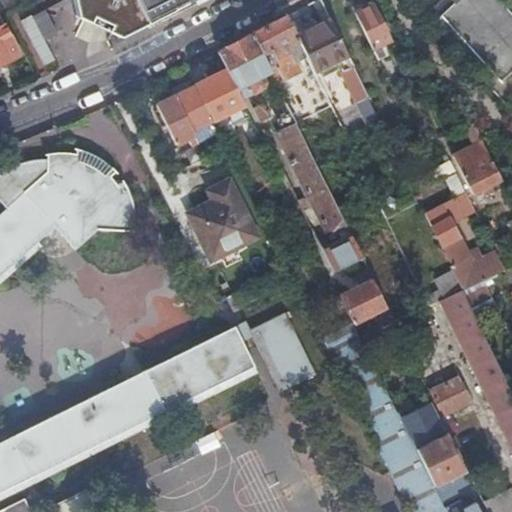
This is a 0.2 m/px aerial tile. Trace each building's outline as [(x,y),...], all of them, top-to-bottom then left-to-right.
[(70,0),(74,16),(118,35),(144,22),(146,26),(198,0),(70,0)] [(390,47),(396,44),(376,3),(356,13),(373,47),(387,41),(390,47)] [(24,51),(45,40),(33,16),(30,9),(8,20),(24,51)] [(33,16),(45,40),(57,33),(45,11),(33,16)] [(307,55),(297,35),(287,13),(252,31),(271,69),(277,81),(299,70),(295,61),(307,55)] [(0,65),(20,54),(0,15),(0,65)] [(349,54),(332,18),(297,35),(307,55),(315,71),(338,60),(349,54)] [(511,23),(495,23),(495,71),(511,71),(511,23)] [(271,69),(252,31),(218,49),(227,67),(237,87),(241,85),(247,82),(253,93),(263,87),(265,80),(262,73),(271,69)] [(354,65),(349,54),(338,60),(342,70),(354,65)] [(363,83),(354,65),(342,70),(351,89),(363,83)] [(195,83),(213,119),(245,103),(237,87),(227,67),(215,73),(212,68),(206,71),(209,76),(195,83)] [(247,96),(253,93),(247,82),(241,85),(247,96)] [(352,235),(360,251),(373,244),(329,153),(330,152),(301,94),(295,97),(287,82),(279,86),(291,111),(348,227),(352,235)] [(192,129),(213,119),(195,83),(174,93),(192,129)] [(187,166),(206,156),(201,146),(204,145),(201,138),(198,140),(192,129),(174,93),(155,103),(187,166)] [(263,102),(253,107),(260,122),(270,116),(263,102)] [(348,227),(291,111),(278,118),(283,127),(276,131),(328,237),(348,227)] [(252,145),(263,140),(249,112),(238,118),(252,145)] [(490,183),(502,178),(474,120),(461,127),(471,145),(453,154),(472,192),(481,188),(483,193),(492,189),(490,183)] [(0,511),(0,490),(255,364),(243,339),(254,334),(281,389),(317,371),(286,308),(250,326),(246,317),(0,438),(0,272),(34,243),(36,246),(44,251),(49,252),(55,253),(65,251),(71,248),(74,245),(76,246),(98,226),(135,228),(135,218),(135,207),(130,191),(124,180),(117,185),(109,174),(116,169),(106,160),(97,154),(87,149),(75,146),(75,147),(77,147),(76,152),(61,150),(46,152),(45,153),(47,152),(47,156),(30,158),(18,162),(7,167),(0,171),(0,199),(6,206),(0,211),(0,511)] [(289,171),(285,173),(292,186),(296,184),(289,171)] [(484,278),(504,268),(496,251),(473,262),(455,220),(476,210),(457,172),(446,178),(454,196),(429,208),(464,288),(484,278)] [(228,180),(209,189),(214,200),(189,212),(211,257),(256,235),(228,180)] [(302,196),(297,198),(303,209),(307,207),(302,196)] [(333,270),(363,256),(360,251),(352,235),(323,249),(333,270)] [(440,299),(444,297),(461,289),(451,268),(434,277),(439,288),(424,295),(429,305),(440,299)] [(380,327),(394,320),(374,278),(340,294),(353,321),(373,311),(380,327)] [(493,295),(484,278),(464,288),(462,289),(470,306),(493,295)] [(461,289),(444,297),(511,438),(511,392),(470,306),(462,289),(461,289)] [(399,330),(406,344),(435,329),(427,314),(398,328),(399,330)] [(447,511),(434,484),(407,429),(404,424),(367,348),(366,348),(336,363),(411,511),(447,511)] [(458,374),(428,388),(441,415),(471,401),(458,374)] [(407,429),(434,416),(431,410),(404,424),(407,429)] [(407,429),(434,484),(446,477),(450,475),(447,469),(459,463),(445,433),(443,434),(434,416),(407,429)] [(447,469),(450,475),(446,477),(452,489),(468,481),(459,463),(447,469)] [(0,509),(0,511),(98,511),(86,487),(49,506),(51,511),(31,511),(24,497),(0,509)] [(511,511),(511,490),(510,487),(483,500),(488,511),(511,511)] [(464,511),(462,511),(480,511),(475,501),(463,507),(464,511)]
